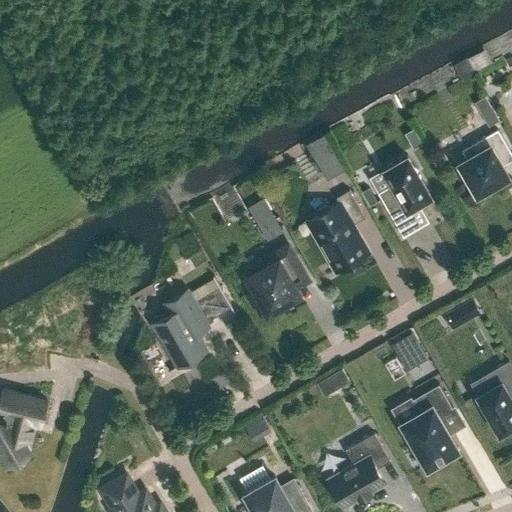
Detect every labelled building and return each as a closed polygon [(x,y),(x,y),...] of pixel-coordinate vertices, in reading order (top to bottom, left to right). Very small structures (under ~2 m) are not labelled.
[(478,98),(490,123),(502,118),(490,92),(478,98)] [(459,161),(477,192),(508,174),(498,157),(510,150),(497,128),(462,148),(467,157),(459,161)] [(418,167),(413,163),(407,154),(383,168),(392,183),(378,191),(403,235),(417,227),(407,208),(431,195),(416,170),(418,167)] [(365,216),(349,188),(336,196),(339,200),(329,206),(325,205),(318,208),(317,213),(315,214),(322,226),(316,229),(315,234),(336,270),(346,264),(351,265),(357,261),(358,257),(369,251),(353,223),(365,216)] [(265,224),(271,235),(284,228),(277,217),(265,224)] [(296,286),(309,278),(288,243),(273,252),(276,257),(246,274),(254,289),(249,292),(261,312),(266,309),(267,311),(300,292),(296,286)] [(234,310),(214,275),(213,275),(219,286),(194,300),(187,288),(165,301),(171,311),(152,321),(177,364),(168,369),(168,370),(206,348),(197,332),(198,327),(197,326),(205,321),(207,326),(209,325),(206,321),(231,306),(233,311),(234,310)] [(472,296),(458,304),(466,319),(481,311),(472,296)] [(426,356),(412,331),(392,343),(397,350),(398,349),(408,367),(426,356)] [(511,391),(511,365),(508,359),(493,368),(495,371),(485,377),(490,385),(477,393),(499,431),(507,426),(509,430),(511,428),(511,397),(509,393),(511,391)] [(340,385),(349,380),(342,367),(333,372),(340,385)] [(418,411),(400,421),(416,449),(413,451),(420,463),(424,461),(426,466),(458,448),(439,416),(453,407),(439,382),(411,398),(418,411)] [(0,454),(5,464),(30,450),(28,446),(34,422),(40,424),(46,398),(3,387),(0,397),(0,404),(5,406),(3,413),(0,415),(0,454)] [(244,424),(253,439),(271,429),(262,413),(244,424)] [(343,505),(386,480),(377,466),(390,459),(374,431),(346,447),(352,458),(351,463),(327,477),(343,505)] [(126,473),(102,487),(114,507),(111,509),(112,511),(165,511),(160,502),(154,505),(145,489),(137,493),(126,473)] [(274,475),(245,491),(256,511),(311,511),(312,511),(293,478),(280,485),(274,475)]
